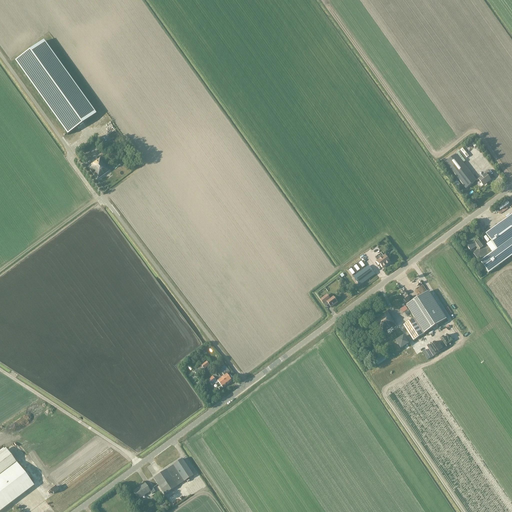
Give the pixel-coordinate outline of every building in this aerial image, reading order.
[(43,42),(14,62),(66,135),(95,114),(43,42)] [(465,189),(476,181),(456,154),(445,162),(465,189)] [(88,167),(87,168),(96,180),(109,171),(99,158),(90,165),(87,167),(88,167)] [(487,171),(483,173),(484,174),(478,179),(483,186),(486,183),(490,180),(488,178),(491,176),(487,171)] [(480,243),(476,236),(465,244),(470,250),(475,246),(478,250),(473,254),(479,262),(492,252),(492,253),(496,250),(511,238),(511,215),(486,235),(490,242),(483,247),(480,243)] [(492,253),(479,262),(488,274),(505,261),(511,255),(511,238),(496,250),(492,253)] [(371,253),(373,251),(370,248),(369,249),(365,252),(369,257),(372,254),(371,253)] [(377,261),(375,262),(378,266),(380,265),(382,268),(390,263),(384,255),(377,261)] [(358,285),(374,274),(369,267),(354,278),(358,285)] [(414,318),(403,325),(413,341),(424,334),(437,355),(458,341),(445,320),(427,292),(406,306),(414,318)] [(325,306),(328,304),(330,308),(337,303),(332,297),(330,299),(326,294),(319,300),(325,306)] [(394,321),(387,312),(373,322),(382,334),(395,325),(393,322),(394,321)] [(404,336),(396,341),(402,349),(409,344),(404,336)] [(410,348),(402,354),(404,357),(412,351),(410,348)] [(415,355),(406,361),(408,364),(417,358),(415,355)] [(219,369),(224,376),(221,378),(227,385),(232,381),(227,374),(230,372),(224,365),(219,369)] [(212,376),(207,380),(211,386),(215,383),(215,384),(218,382),(220,386),(222,388),(227,385),(221,378),(219,376),(217,377),(215,374),(212,377),(212,376)] [(0,508),(8,502),(33,486),(5,449),(0,453),(0,508)] [(193,476),(182,459),(153,478),(164,495),(193,476)] [(147,488),(145,484),(133,491),(138,499),(150,492),(151,494),(155,492),(151,485),(147,488)]
